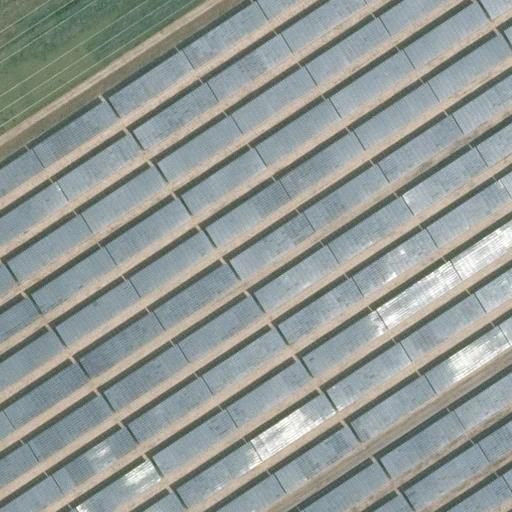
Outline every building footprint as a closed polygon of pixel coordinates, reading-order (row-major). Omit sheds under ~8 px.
[(410,0),(421,16),(446,0),(410,0)] [(511,0),(478,0),(476,1),(489,20),(511,5),(511,0)] [(441,26),(447,34),(437,41),(444,50),(484,23),(471,5),(441,26)] [(481,74),(508,54),(495,37),(468,57),(481,74)] [(511,77),(494,87),(504,105),(511,100),(511,77)] [(131,131),(138,148),(164,138),(156,120),(131,131)] [(193,167),(181,148),(154,165),(166,185),(193,167)] [(120,200),(124,208),(161,191),(153,172),(124,185),(129,196),(120,200)] [(161,236),(216,196),(204,180),(149,220),(161,236)] [(244,232),(232,212),(201,230),(213,250),(244,232)] [(0,246),(12,235),(0,223),(0,222),(0,246)] [(174,274),(211,252),(200,233),(163,255),(174,274)] [(3,264),(15,283),(62,254),(54,241),(46,246),(42,240),(3,264)] [(252,252),(227,259),(234,280),(258,272),(252,252)] [(4,272),(0,273),(0,301),(16,293),(4,272)] [(28,296),(40,316),(77,293),(64,273),(28,296)] [(262,313),(283,300),(272,283),(251,296),(262,313)] [(220,316),(231,335),(259,318),(247,300),(220,316)] [(27,303),(0,318),(0,346),(39,324),(27,303)] [(64,349),(90,331),(77,313),(51,331),(64,349)] [(0,403),(1,404),(0,403),(0,390),(62,354),(49,333),(0,362),(0,403)] [(76,361),(86,380),(114,365),(103,346),(76,361)]
